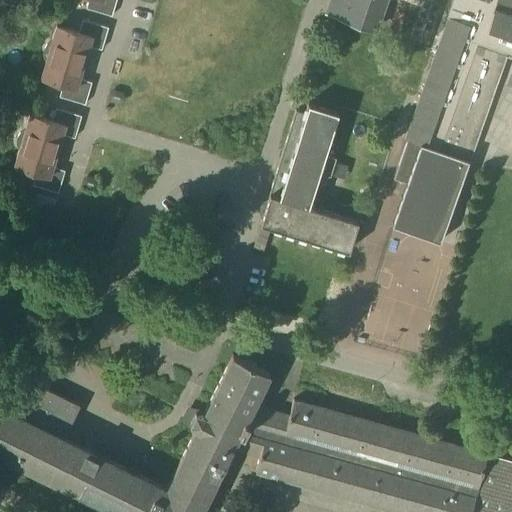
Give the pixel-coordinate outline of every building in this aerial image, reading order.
[(88,0),(86,9),(112,17),(116,0),(88,0)] [(511,0),(332,0),(328,14),(377,31),(387,0),(453,0),(423,89),(366,256),(383,262),(360,329),(408,346),(507,59),(511,60),(511,70),(506,87),(511,89),(511,0)] [(102,50),(108,28),(83,20),(79,33),(57,26),(52,40),(45,45),(43,50),(42,56),(46,62),(41,78),(63,85),(60,97),(85,105),(92,83),(79,79),(89,47),(102,50)] [(322,154),(334,113),(304,104),(301,113),(292,111),(266,200),(262,201),(259,205),(258,209),(259,213),(260,217),(258,224),(347,251),(356,221),(306,206),(316,172),(327,175),(332,157),(322,154)] [(75,139),(81,116),(56,109),(52,121),(30,115),(25,129),(19,133),(16,139),(16,144),(19,151),(14,166),(36,173),(33,186),(58,193),(65,171),(52,167),(62,135),(75,139)] [(269,228),(259,225),(252,247),(253,248),(262,250),(269,228)] [(167,489),(63,438),(79,404),(48,388),(60,365),(27,349),(0,402),(0,456),(111,511),(201,511),(233,449),(261,456),(255,474),(394,511),(511,511),(511,460),(295,401),(290,417),(254,406),(270,374),(233,356),(204,415),(196,414),(191,424),(197,430),(167,489)]
